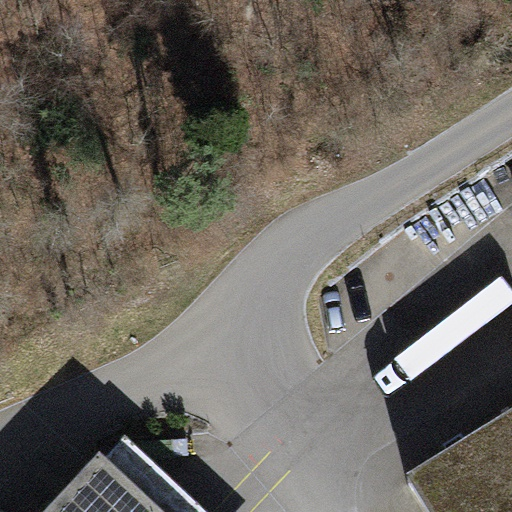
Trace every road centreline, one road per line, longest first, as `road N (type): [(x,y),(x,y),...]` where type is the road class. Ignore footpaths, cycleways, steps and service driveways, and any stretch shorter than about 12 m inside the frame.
road 1 (residential): [(511,119),(288,238),(230,347),(252,452)]
road 2 (unknown): [(230,347),(0,490)]
road 3 (unknown): [(245,416),(348,511)]
